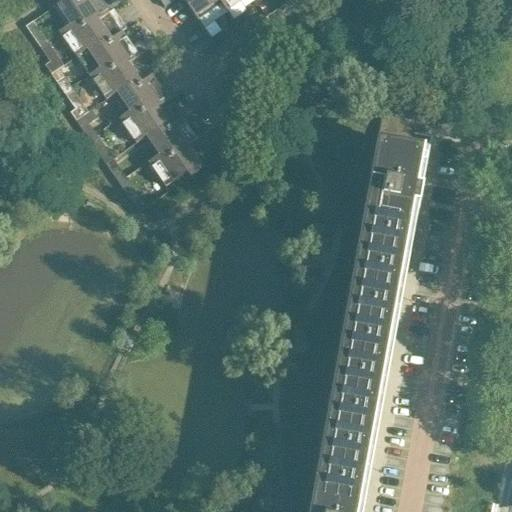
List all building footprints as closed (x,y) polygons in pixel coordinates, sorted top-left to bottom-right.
[(76,0),(71,4),(68,0),(66,0),(53,9),(67,29),(69,28),(73,33),(95,17),(98,22),(114,11),(113,11),(109,14),(98,0),(76,0)] [(182,0),(197,22),(199,21),(196,17),(219,2),(218,0),(175,0),(176,1),(176,0),(182,0)] [(218,0),(219,2),(226,13),(245,0),(218,0)] [(289,0),(283,4),(290,13),(295,10),(289,0)] [(280,7),(286,16),(290,13),(283,4),(280,7)] [(264,21),(269,28),(282,18),(276,9),(265,16),(267,19),(264,21)] [(75,59),(86,52),(97,44),(100,50),(112,42),(111,40),(121,33),(126,30),(114,11),(98,22),(95,17),(73,33),(69,28),(67,29),(59,35),(75,59)] [(245,30),(251,40),(269,28),(264,21),(267,19),(265,16),(245,30)] [(231,39),(216,49),(223,59),(247,42),(237,27),(227,33),(231,39)] [(31,36),(41,50),(47,46),(37,32),(31,36)] [(86,52),(99,71),(102,76),(125,60),(128,65),(139,58),(121,33),(111,40),(112,42),(100,50),(97,44),(86,52)] [(57,60),(47,46),(41,50),(50,63),(51,64),(57,60)] [(105,102),(116,95),(126,87),(130,92),(141,84),(141,83),(128,65),(125,60),(102,76),(99,71),(88,78),(105,102)] [(58,71),(51,76),(66,98),(72,93),(58,71)] [(116,95),(129,114),(132,119),(155,104),(158,108),(168,101),(151,76),(141,83),(141,84),(130,92),(126,87),(116,95)] [(70,114),(76,123),(91,112),(89,109),(85,111),(72,93),(66,98),(75,111),(70,114)] [(135,146),(146,139),(145,138),(156,130),(159,135),(171,127),(170,127),(158,108),(155,104),(132,119),(129,114),(118,121),(135,146)] [(76,123),(91,145),(98,140),(85,122),(94,116),(91,112),(76,123)] [(362,511),(417,210),(421,211),(424,195),(420,195),(426,164),(427,164),(432,138),(414,135),(416,123),(397,119),(382,116),(377,142),(379,143),(378,148),(377,148),(311,511),(362,511)] [(181,120),(170,127),(171,127),(159,135),(156,130),(145,138),(146,139),(158,157),(162,163),(184,148),(187,152),(198,145),(181,120)] [(112,162),(98,140),(91,145),(106,166),(112,162)] [(149,164),(166,188),(186,174),(190,179),(204,169),(203,167),(200,170),(187,152),(184,148),(162,163),(158,157),(149,164)] [(106,166),(121,188),(127,184),(112,162),(106,166)] [(136,197),(127,184),(121,188),(130,201),(136,197)]
